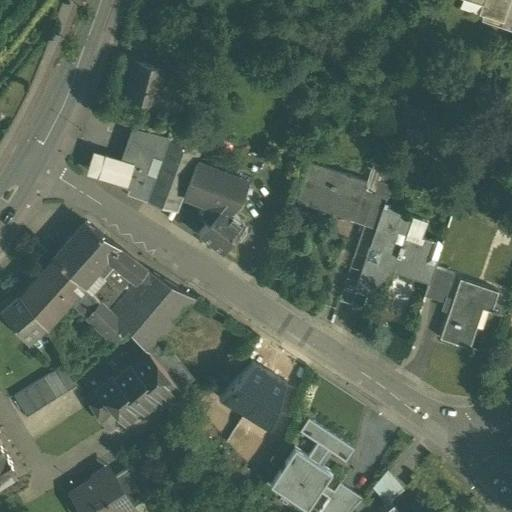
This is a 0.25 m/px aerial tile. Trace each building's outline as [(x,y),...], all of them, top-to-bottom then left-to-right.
[(470,0),(482,4),(479,13),(483,15),(481,20),(500,26),(502,21),(504,22),(510,0),(470,0)] [(511,0),(510,0),(504,22),(502,21),(500,26),(511,30),(511,0)] [(164,65),(133,58),(124,95),(179,108),(183,89),(160,84),(164,65)] [(435,114),(405,104),(392,140),(423,150),(435,114)] [(173,126),(137,117),(133,128),(169,138),(173,126)] [(206,135),(173,126),(169,138),(161,158),(146,199),(178,211),(184,195),(183,195),(196,160),(206,135)] [(169,138),(133,128),(127,146),(161,158),(169,138)] [(161,158),(127,146),(123,158),(115,179),(129,185),(127,192),(146,199),(161,158)] [(86,171),(115,179),(123,158),(92,149),(86,171)] [(196,160),(183,195),(184,195),(207,203),(203,215),(202,214),(202,215),(208,220),(221,204),(230,211),(231,211),(241,197),(244,191),(235,187),(240,176),(196,160)] [(365,179),(308,161),(295,200),(352,219),(362,188),(365,179)] [(375,192),(365,223),(375,227),(382,206),(390,183),(379,179),(375,192)] [(362,188),(352,219),(365,223),(375,192),(362,188)] [(221,204),(208,220),(200,231),(199,232),(221,249),(222,249),(244,221),(231,211),(230,211),(221,204)] [(401,212),(382,206),(375,227),(387,230),(389,225),(395,228),(401,212)] [(106,256),(116,245),(84,219),(52,255),(84,284),(106,256)] [(395,228),(389,225),(387,230),(375,227),(365,259),(355,288),(379,295),(388,268),(429,282),(434,266),(436,261),(429,258),(435,241),(395,228)] [(293,247),(282,243),(274,265),(285,269),(293,247)] [(116,245),(106,256),(136,279),(147,267),(116,245)] [(84,284),(52,255),(19,292),(46,324),(50,319),(71,297),(84,284)] [(429,282),(424,295),(443,302),(453,272),(434,266),(429,282)] [(136,279),(110,308),(127,324),(147,348),(160,337),(194,297),(147,267),(136,279)] [(497,290),(459,278),(439,338),(464,346),(466,344),(478,306),(490,310),(493,302),(497,290)] [(99,298),(84,284),(71,297),(86,311),(99,298)] [(19,292),(17,291),(0,305),(0,308),(27,340),(45,325),(46,324),(19,292)] [(110,308),(99,298),(86,311),(114,337),(127,324),(110,308)] [(505,306),(493,302),(490,310),(502,314),(505,306)] [(67,345),(50,319),(46,324),(45,325),(44,327),(58,351),(67,345)] [(160,337),(147,348),(149,351),(149,352),(177,383),(176,383),(180,388),(193,376),(160,337)] [(149,352),(149,351),(146,354),(144,352),(133,362),(135,364),(133,365),(157,395),(160,398),(176,383),(177,383),(149,352)] [(218,397),(244,412),(269,372),(252,361),(218,397)] [(62,362),(13,394),(26,415),(75,383),(62,362)] [(133,365),(130,362),(127,365),(126,364),(115,373),(116,375),(114,377),(138,406),(141,409),(157,395),(133,365)] [(287,383),(269,372),(244,412),(270,428),(287,383)] [(114,377),(112,373),(109,376),(107,375),(96,385),(98,386),(95,389),(112,409),(123,420),(138,406),(114,377)] [(193,376),(180,388),(194,403),(207,390),(193,376)] [(95,389),(85,397),(99,421),(112,409),(95,389)] [(353,447),(308,416),(299,429),(317,441),(307,455),(318,462),(327,448),(345,460),(353,447)] [(5,453),(0,444),(0,473),(14,465),(6,452),(5,453)] [(307,455),(294,446),(269,483),(307,508),(319,490),(324,482),(331,471),(318,462),(307,455)] [(126,468),(113,476),(132,507),(144,499),(126,468)] [(8,470),(0,475),(0,489),(15,480),(8,470)] [(113,476),(110,471),(97,479),(93,478),(71,492),(79,503),(91,506),(89,511),(127,511),(133,508),(132,507),(113,476)] [(339,481),(333,489),(329,496),(319,511),(347,511),(357,501),(362,497),(339,481)] [(333,489),(324,482),(319,490),(329,496),(333,489)] [(362,497),(349,511),(369,511),(373,509),(362,497)] [(398,511),(391,503),(380,511),(398,511)]
